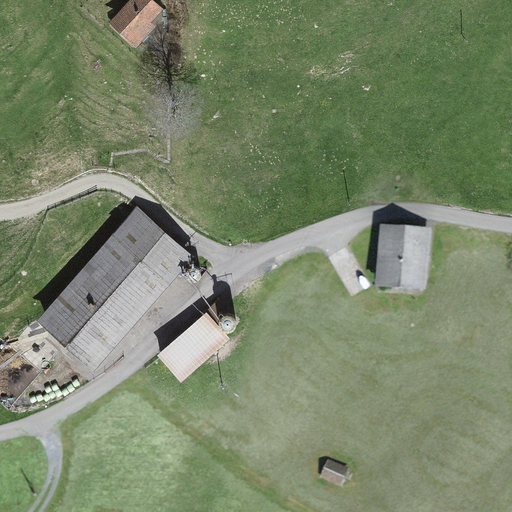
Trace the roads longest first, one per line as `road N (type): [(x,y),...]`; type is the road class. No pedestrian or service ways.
road 1 (track): [(0,434),(44,421),(100,388),(232,263),(365,217),(440,217),(511,230)]
road 2 (track): [(0,210),(124,183),(232,263)]
